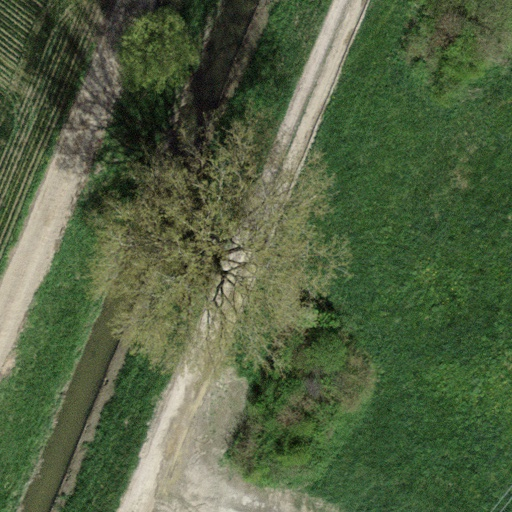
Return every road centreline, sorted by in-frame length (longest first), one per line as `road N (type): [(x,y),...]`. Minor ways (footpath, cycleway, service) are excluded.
road 1 (track): [(338,0),(131,511)]
road 2 (track): [(113,0),(0,283)]
